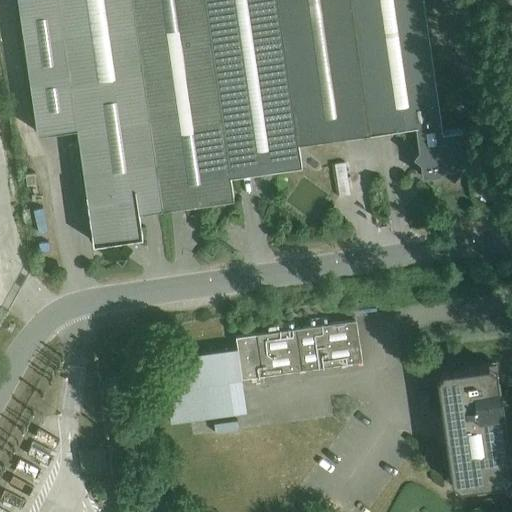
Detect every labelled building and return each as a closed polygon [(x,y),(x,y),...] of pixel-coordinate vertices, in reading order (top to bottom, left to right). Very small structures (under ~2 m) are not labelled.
[(18,0),(37,127),(77,122),(93,237),(142,230),(139,205),(233,192),(230,169),(302,159),(298,136),(415,119),(419,143),(414,151),(421,157),(422,171),(439,168),(443,164),(454,172),(462,161),(467,164),(483,162),(481,148),(487,141),(479,135),(477,121),(442,125),(423,0),(18,0)] [(345,157),(333,159),(338,191),(349,189),(345,157)] [(355,315),(236,333),(242,372),(361,355),(355,315)] [(495,357),(436,366),(451,475),(459,481),(511,474),(495,357)] [(105,440),(79,445),(82,468),(108,464),(105,440)]
